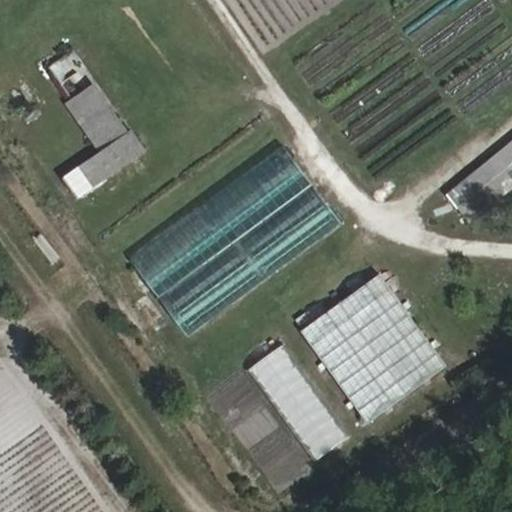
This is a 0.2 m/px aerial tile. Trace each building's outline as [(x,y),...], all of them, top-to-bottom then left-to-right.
[(64,83),(83,59),(66,46),(47,70),(64,83)] [(17,73),(0,86),(0,111),(13,127),(42,103),(17,73)] [(97,79),(63,102),(97,151),(76,166),(92,189),(146,152),(97,79)] [(511,140),(445,194),(472,228),(511,194),(511,140)] [(290,146),(129,250),(183,333),(344,229),(290,146)] [(51,265),(60,258),(43,234),(34,240),(51,265)] [(379,273),(298,329),(365,426),(447,368),(379,273)] [(288,341),(252,362),(312,462),(347,442),(288,341)]
